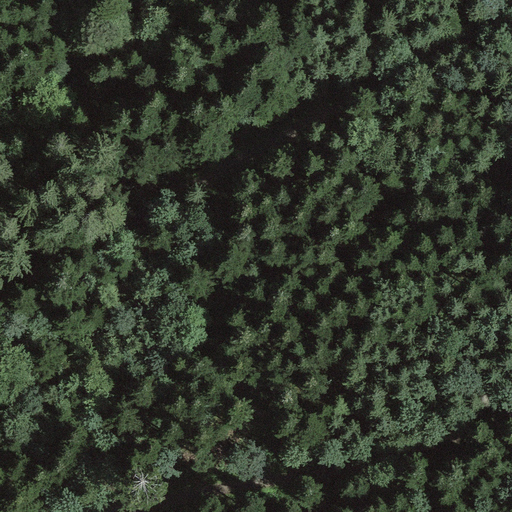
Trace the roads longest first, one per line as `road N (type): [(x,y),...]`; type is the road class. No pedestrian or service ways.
road 1 (track): [(511,13),(0,291)]
road 2 (track): [(107,511),(455,439),(511,411)]
